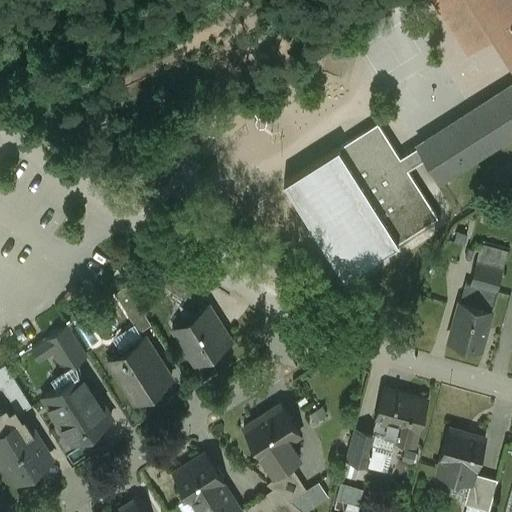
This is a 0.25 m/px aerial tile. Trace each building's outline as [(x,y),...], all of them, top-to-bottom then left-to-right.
[(511,59),(511,85),(417,146),(417,147),(400,157),(407,169),(425,159),(439,181),(511,134),(511,0),(439,0),(469,46),(493,30),(511,59)] [(378,122),(284,181),(344,276),(438,217),(407,169),(400,157),(378,122)] [(160,149),(134,183),(151,196),(178,162),(160,149)] [(63,201),(56,196),(39,219),(46,224),(63,201)] [(502,270),(476,263),(471,284),(470,285),(496,292),(497,292),(502,270)] [(195,284),(168,267),(158,282),(185,299),(195,284)] [(496,292),(470,285),(471,284),(465,282),(460,302),(491,311),(497,292),(496,292)] [(127,285),(115,293),(126,310),(138,302),(127,285)] [(152,324),(138,302),(126,310),(125,310),(139,332),(152,324)] [(460,302),(449,342),(481,351),(492,311),(491,311),(460,302)] [(208,305),(178,324),(186,337),(181,341),(196,364),(231,342),(208,305)] [(86,354),(66,324),(32,346),(40,358),(53,349),(65,367),(86,354)] [(144,336),(111,358),(110,357),(109,358),(137,402),(172,380),(144,336)] [(81,371),(44,395),(74,442),(111,418),(81,371)] [(32,404),(15,377),(2,385),(19,413),(32,404)] [(427,400),(384,388),(376,418),(397,424),(393,440),(395,441),(413,446),(418,430),(419,430),(427,400)] [(280,405),(245,427),(264,457),(275,473),(299,457),(289,441),(299,435),(280,405)] [(24,417),(8,426),(11,431),(0,437),(0,445),(7,456),(3,458),(17,479),(50,458),(24,417)] [(397,424),(376,418),(372,433),(378,435),(375,445),(392,450),(395,441),(393,440),(397,424)] [(486,438),(449,427),(440,460),(441,460),(477,470),(486,438)] [(372,433),(355,429),(347,459),(370,466),(370,465),(375,445),(378,435),(372,433)] [(392,450),(375,445),(370,465),(381,469),(382,469),(386,470),(392,450)] [(223,480),(205,451),(173,471),(183,487),(179,491),(184,499),(190,497),(192,500),(193,500),(198,508),(200,511),(241,511),(222,481),(223,480)] [(477,470),(441,460),(437,473),(471,483),(474,472),(476,473),(477,470)] [(292,467),(267,483),(273,488),(274,488),(289,500),(302,511),(303,510),(290,500),(307,489),(292,467)] [(476,473),(474,472),(471,483),(465,504),(489,510),(497,479),(476,473)] [(339,502),(361,507),(365,486),(343,481),(339,502)] [(289,500),(274,488),(273,488),(244,506),(247,511),(300,511),(302,511),(289,500)] [(143,511),(135,497),(111,511),(143,511)] [(190,497),(184,499),(178,502),(184,511),(192,511),(198,508),(193,500),(192,500),(190,497)]
